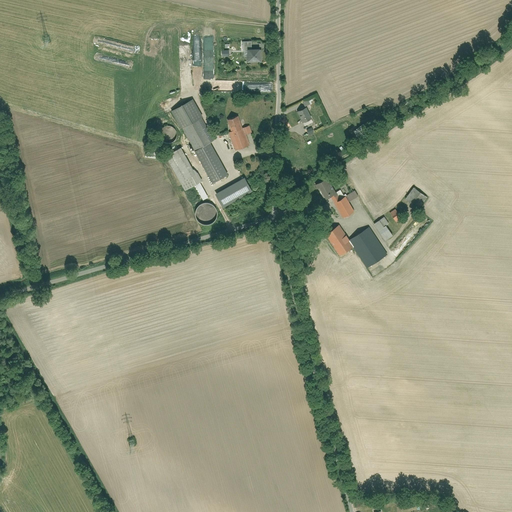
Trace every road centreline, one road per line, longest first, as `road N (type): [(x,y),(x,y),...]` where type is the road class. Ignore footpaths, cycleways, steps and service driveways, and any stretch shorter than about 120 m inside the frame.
road 1 (unclassified): [(272,217),(352,511)]
road 2 (unclassified): [(0,293),(272,217)]
road 3 (unclassified): [(281,0),(272,217)]
road 4 (track): [(0,132),(38,283)]
